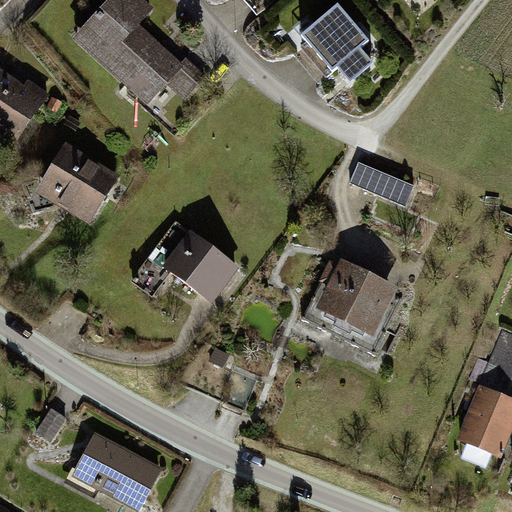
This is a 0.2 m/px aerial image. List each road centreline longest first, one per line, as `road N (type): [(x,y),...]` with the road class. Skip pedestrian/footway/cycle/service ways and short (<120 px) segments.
road 1 (residential): [(0,320),(103,390),(218,451),(365,511)]
road 2 (residential): [(190,0),(285,95),(365,136),(481,0)]
